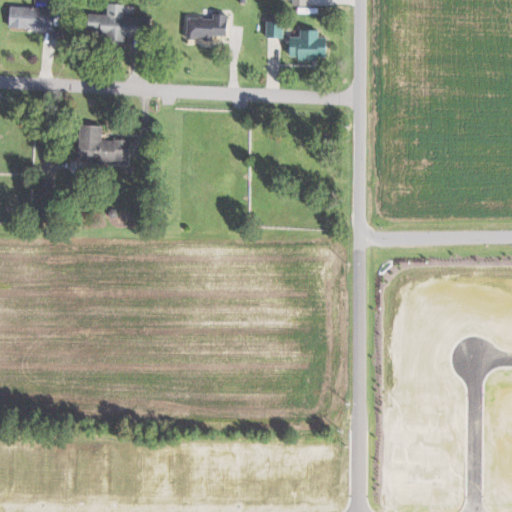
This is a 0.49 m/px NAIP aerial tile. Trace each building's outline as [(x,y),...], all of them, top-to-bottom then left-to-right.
[(15,5),(14,28),(60,29),(61,6),(15,5)] [(96,14),(96,38),(137,39),(136,50),(152,50),(152,17),(132,16),(132,5),(111,5),(111,14),(96,14)] [(191,40),(233,39),(232,14),(216,14),(216,18),(190,18),(191,40)] [(270,38),(287,38),(287,22),(271,21),(270,38)] [(322,30),(304,30),(304,37),(292,37),(293,60),(332,60),(331,38),(323,38),(322,30)] [(133,139),(107,139),(107,126),(85,126),(85,159),(133,159),(133,139)]
